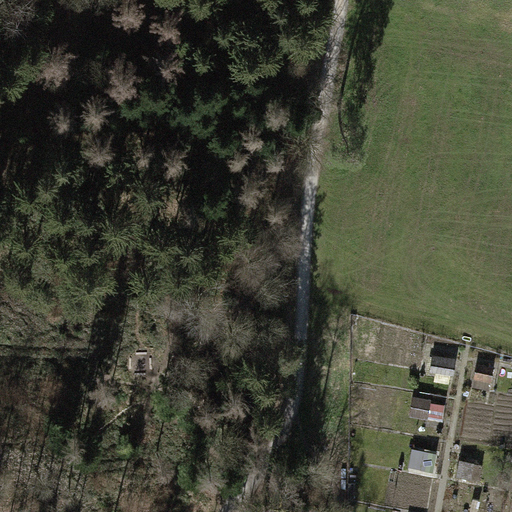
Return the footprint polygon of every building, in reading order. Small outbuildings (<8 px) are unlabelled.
[(453,357),(433,355),(431,372),(452,375),(455,375),(456,368),(457,358),(453,357)] [(495,367),(478,364),(475,379),(492,382),(495,367)] [(432,399),(414,396),(410,415),(429,419),(430,416),(432,402),(432,399)] [(446,405),(432,402),(430,416),(444,418),(446,405)] [(439,452),(413,446),(409,468),(435,473),(439,452)] [(476,464),(461,460),(457,477),(481,481),(484,465),(476,464)] [(478,511),(481,500),(474,499),(470,511),(478,511)]
